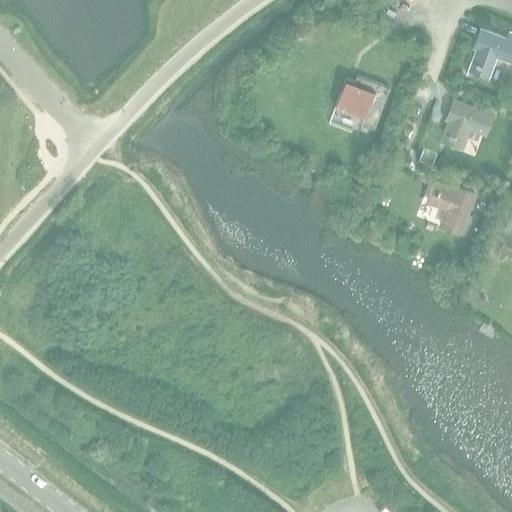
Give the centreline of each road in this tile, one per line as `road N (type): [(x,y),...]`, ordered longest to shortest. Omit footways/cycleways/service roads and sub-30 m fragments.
road 1 (unclassified): [(97,145),(257,0)]
road 2 (residential): [(397,136),(449,0)]
road 3 (unclassified): [(0,252),(97,145)]
road 4 (residential): [(97,145),(0,48)]
